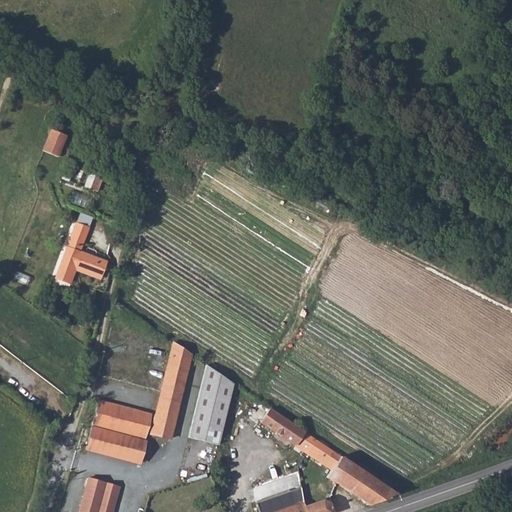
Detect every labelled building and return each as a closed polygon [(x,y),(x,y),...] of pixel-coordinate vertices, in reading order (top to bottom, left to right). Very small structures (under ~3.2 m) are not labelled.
[(60,156),(68,133),(50,128),(43,150),(60,156)] [(89,171),(85,187),(99,190),(103,175),(89,171)] [(70,200),(87,207),(92,197),(74,190),(70,200)] [(76,219),(54,282),(63,286),(69,266),(97,278),(104,260),(79,248),(89,225),(76,219)] [(173,341),(148,434),(168,440),(191,354),(173,341)] [(159,353),(154,369),(163,372),(168,356),(159,353)] [(188,437),(217,445),(233,382),(207,364),(188,437)] [(97,400),(91,424),(142,438),(149,413),(97,400)] [(268,407),(258,421),(293,445),(302,430),(268,407)] [(90,427),(85,448),(138,462),(144,441),(90,427)] [(316,439),(306,452),(332,470),(327,477),(367,505),(395,494),(316,439)] [(112,511),(119,488),(85,478),(74,511),(112,511)] [(256,501),(259,511),(275,511),(287,508),(282,492),(256,501)] [(323,500),(305,506),(306,511),(331,511),(329,502),(323,500)] [(275,511),(306,511),(305,506),(303,503),(287,508),(275,511)]
